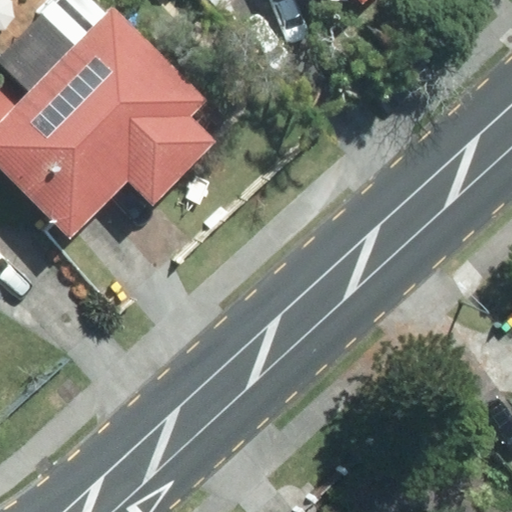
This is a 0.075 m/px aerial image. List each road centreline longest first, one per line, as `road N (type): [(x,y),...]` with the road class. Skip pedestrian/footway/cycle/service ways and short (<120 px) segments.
road 1 (tertiary): [(222,392),(511,130)]
road 2 (tertiary): [(42,511),(222,392)]
road 3 (tertiary): [(222,392),(121,511)]
